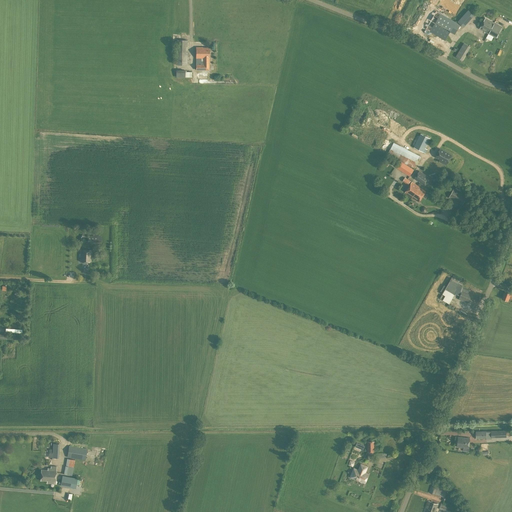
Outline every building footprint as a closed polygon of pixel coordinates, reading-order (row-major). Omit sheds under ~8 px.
[(461,0),(431,0),(430,2),(456,17),(465,2),(461,0)] [(457,22),(460,24),(463,27),(474,15),(468,10),(462,17),(457,22)] [(445,40),(450,32),(454,34),(460,25),(436,11),(425,29),(445,40)] [(485,18),(480,29),(496,37),(502,27),(485,18)] [(187,47),(187,40),(176,40),(176,65),(187,65),(187,52),(186,52),(186,47),(187,47)] [(196,47),(196,57),(196,70),(209,70),(209,57),(209,47),(196,47)] [(460,49),(456,56),(462,60),(466,53),(460,49)] [(427,149),(426,148),(429,140),(376,113),(370,125),(424,152),(425,153),(427,149)] [(415,169),(421,157),(367,129),(361,141),(415,169)] [(440,160),(439,161),(446,165),(447,163),(447,164),(452,155),(440,149),(435,158),(440,160)] [(400,170),(407,175),(411,168),(405,164),(400,170)] [(414,179),(412,182),(417,186),(420,182),(423,185),(428,177),(419,171),(414,179)] [(426,191),(417,186),(412,182),(405,192),(419,202),(426,191)] [(467,196),(453,188),(448,197),(462,204),(467,196)] [(94,255),(91,255),(91,250),(81,249),(80,262),(91,262),(91,259),(94,259),(94,255)] [(451,278),(446,286),(444,285),(440,291),(443,292),(440,298),(442,299),(442,298),(442,299),(450,304),(452,299),(456,293),(461,295),(459,299),(468,303),(471,295),(462,291),(461,291),(463,285),(464,283),(453,277),(452,276),(451,278)] [(511,294),(505,291),(502,299),(508,301),(509,298),(511,298),(511,294)] [(468,451),(468,448),(470,438),(458,437),(457,447),(464,448),(463,451),(468,451)] [(48,449),(48,457),(58,457),(59,443),(52,443),(52,449),(48,449)] [(85,461),(87,449),(69,445),(67,457),(85,461)] [(65,466),(63,474),(72,475),(72,474),(76,475),(77,468),(73,467),(75,460),(67,459),(66,466),(65,466)] [(356,476),(355,479),(365,483),(368,474),(365,473),(367,467),(361,464),(358,470),(354,468),(351,475),(356,476)] [(51,466),(51,468),(48,468),(48,470),(41,469),(41,480),(56,481),(56,468),(56,466),(51,466)] [(61,486),(71,488),(72,479),(62,477),(61,486)] [(445,498),(447,491),(431,486),(429,493),(445,498)] [(426,508),(427,508),(425,511),(434,511),(438,504),(428,501),(426,508)]
